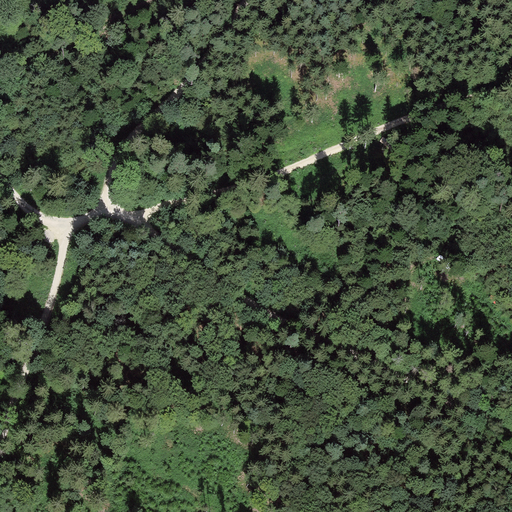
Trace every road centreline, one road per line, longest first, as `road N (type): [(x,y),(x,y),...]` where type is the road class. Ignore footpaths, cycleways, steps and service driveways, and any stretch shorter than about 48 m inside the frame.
road 1 (track): [(511,436),(236,304),(109,207),(69,232),(38,217),(0,172)]
road 2 (track): [(109,207),(148,210),(252,181),(406,119),(511,88)]
road 3 (track): [(109,207),(115,165),(130,137),(199,70),(244,0)]
road 4 (track): [(0,443),(69,232)]
